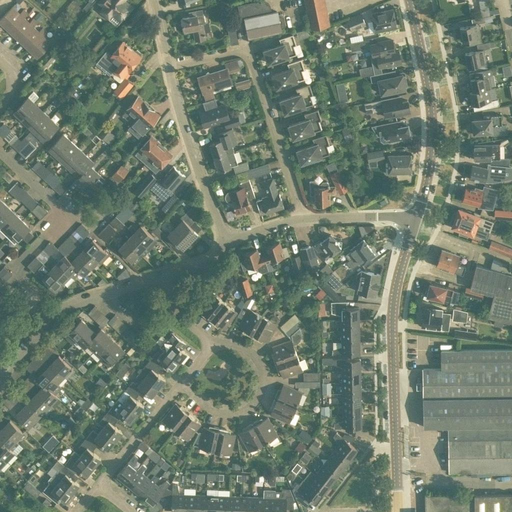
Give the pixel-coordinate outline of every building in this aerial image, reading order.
[(100,0),(98,2),(104,7),(100,12),(108,19),(112,14),(120,21),(132,8),(124,0),(100,0)] [(245,24),(248,39),(282,32),(281,28),(283,28),(286,25),(284,16),(280,13),(278,14),(277,10),(271,12),(270,5),(263,0),(261,0),(237,5),(241,25),(245,24)] [(324,0),(304,0),(310,29),(330,25),(324,0)] [(490,15),(487,0),(478,0),(481,16),(490,15)] [(83,8),(86,11),(92,4),(89,1),(83,8)] [(0,23),(10,34),(24,19),(28,15),(23,10),(20,14),(12,7),(0,20),(0,23)] [(372,14),(375,31),(396,27),(393,9),(372,14)] [(204,23),(202,10),(189,12),(190,17),(181,18),(184,31),(193,30),(195,41),(205,39),(204,35),(207,35),(206,33),(204,33),(202,23),(204,23)] [(39,12),(34,17),(38,21),(43,16),(39,12)] [(352,30),(365,24),(361,14),(348,19),(352,30)] [(476,45),(481,44),(478,25),(484,24),(483,18),(471,20),(472,26),(459,28),(462,42),(468,41),(469,46),(476,45)] [(29,23),(24,19),(10,34),(20,42),(34,27),(37,24),(33,19),(29,23)] [(233,21),(226,22),(228,34),(236,33),(233,21)] [(39,32),(34,27),(20,42),(29,52),(43,37),(47,33),(42,28),(39,32)] [(279,38),(281,44),(264,49),(268,63),(297,53),(294,45),(297,44),(293,34),(279,38)] [(48,41),(43,37),(29,52),(37,59),(51,45),(52,46),(57,42),(52,37),(48,41)] [(366,48),(364,40),(350,43),(351,51),(366,48)] [(371,45),(373,57),(398,51),(394,52),(392,40),(371,45)] [(107,65),(114,71),(132,49),(123,42),(110,57),(102,51),(92,64),(99,70),(105,63),(108,65),(107,65)] [(481,44),(476,45),(477,51),(464,53),(467,67),(473,66),(474,71),(477,71),(486,69),(484,64),(486,63),(483,50),(489,48),(489,47),(488,42),(481,44)] [(141,56),(132,49),(114,71),(116,72),(113,76),(113,78),(119,83),(121,82),(113,92),(122,99),(132,86),(124,79),(122,78),(127,72),(128,72),(141,56)] [(398,51),(373,57),(370,58),(372,67),(359,69),(360,77),(380,73),(379,68),(401,63),(398,51)] [(58,56),(53,52),(44,63),(40,67),(44,71),(48,66),(49,67),(58,56)] [(272,74),(277,87),(305,78),(302,70),(305,69),(301,58),(288,63),(289,69),(272,74)] [(224,63),(226,70),(198,79),(205,101),(215,98),(213,91),(231,85),(227,74),(240,70),(237,59),(224,63)] [(504,76),(511,73),(509,64),(501,67),(504,76)] [(493,68),(486,69),(477,71),(474,71),(469,73),(470,79),(472,91),(469,92),(488,89),(490,88),(488,75),(495,74),(494,67),(493,68)] [(383,93),(384,94),(394,92),(393,91),(405,88),(404,87),(407,86),(405,76),(402,77),(402,75),(387,78),(386,72),(369,76),(371,83),(378,81),(381,93),(383,93)] [(252,86),(249,79),(235,83),(237,91),(252,86)] [(344,82),(336,84),(339,102),(347,101),(344,82)] [(280,99),(285,113),(313,104),(310,95),(313,94),(309,84),(296,88),(298,94),(280,99)] [(254,93),(252,87),(246,89),(248,95),(254,93)] [(497,99),(491,101),(488,89),(469,92),(472,105),(481,103),(482,109),(499,106),(497,99)] [(28,97),(14,112),(18,116),(15,119),(18,123),(36,104),(33,102),(38,97),(33,92),(28,97)] [(132,114),(137,119),(148,106),(138,97),(122,115),(127,119),(132,114)] [(396,115),(396,116),(403,115),(403,113),(410,112),(407,100),(394,103),(392,97),(364,103),(366,113),(384,110),(385,117),(396,115)] [(202,102),(206,113),(199,115),(203,128),(218,123),(218,122),(223,121),(226,130),(239,125),(236,116),(228,119),(224,106),(217,108),(214,98),(202,102)] [(28,127),(43,111),(36,104),(18,123),(22,126),(25,123),(28,127)] [(132,124),(137,129),(133,133),(141,141),(147,134),(144,132),(158,115),(148,106),(137,119),(132,124)] [(304,113),(306,119),(289,125),(293,138),(321,129),(319,121),(321,120),(318,109),(304,113)] [(28,127),(31,129),(25,136),(25,137),(29,141),(51,119),(43,111),(28,127)] [(483,116),(483,119),(472,120),(473,133),(492,132),(491,126),(501,125),(500,115),(491,116),(491,115),(483,116)] [(33,137),(29,141),(34,145),(37,143),(35,141),(37,140),(37,141),(40,137),(43,141),(58,126),(51,119),(33,137)] [(408,125),(398,127),(397,121),(371,126),(377,136),(379,136),(380,141),(383,143),(403,139),(404,140),(409,139),(409,138),(410,137),(410,136),(411,135),(411,131),(409,130),(408,125)] [(348,126),(341,129),(346,141),(353,139),(348,126)] [(105,128),(99,136),(112,146),(118,139),(105,128)] [(209,145),(214,158),(233,152),(229,139),(234,137),(231,130),(218,134),(221,141),(209,145)] [(50,156),(54,159),(71,141),(64,134),(49,149),(53,153),(50,156)] [(329,145),(326,134),(312,138),(314,144),(297,149),(301,163),(329,154),(327,145),(329,145)] [(9,142),(11,144),(18,138),(16,135),(9,142)] [(19,151),(29,141),(25,137),(15,147),(19,151)] [(147,162),(150,159),(161,146),(151,137),(135,154),(140,159),(141,157),(147,162),(145,164),(147,162)] [(34,145),(29,141),(19,151),(25,157),(36,147),(34,145)] [(64,164),(79,148),(71,141),(54,159),(58,163),(60,160),(64,164)] [(500,159),(500,145),(474,145),(474,159),(491,159),(490,165),(509,167),(510,159),(500,159)] [(156,173),(172,155),(161,146),(150,159),(147,162),(145,164),(156,173)] [(69,173),(86,155),(79,148),(64,164),(68,167),(65,170),(69,173)] [(366,153),(368,162),(385,159),(383,150),(366,153)] [(246,161),(237,164),(235,158),(233,152),(214,158),(218,172),(231,168),(230,167),(233,167),(235,175),(246,171),(246,170),(249,169),(246,161)] [(94,162),(86,155),(69,173),(73,177),(75,174),(78,177),(79,178),(90,166),(94,162)] [(388,155),(388,173),(411,173),(411,155),(388,155)] [(42,163),(39,160),(32,167),(35,170),(42,163)] [(328,172),(337,169),(333,161),(325,164),(328,172)] [(111,177),(118,183),(129,170),(122,164),(111,177)] [(257,176),(271,171),(269,164),(255,168),(257,176)] [(469,179),(485,182),(486,175),(494,176),(494,174),(508,175),(509,167),(490,165),(489,169),(487,169),(472,166),(469,179)] [(75,181),(69,188),(73,192),(77,188),(80,191),(97,173),(90,166),(79,178),(78,177),(75,181)] [(173,166),(161,180),(167,186),(163,190),(169,195),(172,190),(173,190),(185,176),(173,166)] [(339,195),(347,191),(336,170),(328,174),(339,195)] [(9,183),(13,178),(6,171),(1,176),(9,183)] [(248,200),(255,198),(246,171),(235,175),(240,188),(229,191),(227,192),(226,194),(225,196),(225,198),(226,200),(228,202),(230,202),(232,202),(236,214),(250,209),(248,200)] [(47,181),(53,175),(51,172),(45,179),(47,181)] [(105,180),(97,173),(80,191),(84,194),(87,191),(91,195),(105,180)] [(150,173),(143,180),(151,187),(157,179),(150,173)] [(53,175),(47,181),(50,184),(58,176),(55,174),(53,175)] [(279,194),(277,195),(272,179),(263,182),(268,197),(256,201),(261,215),(283,207),(279,194)] [(16,198),(25,189),(22,186),(17,181),(8,191),(16,198)] [(309,182),(310,196),(315,196),(315,204),(329,204),(328,194),(335,194),(334,187),(329,187),(328,184),(327,182),(322,183),(320,185),(321,186),(318,186),(318,185),(314,181),(309,182)] [(478,206),(484,207),(488,193),(500,197),(503,187),(502,187),(503,184),(495,185),(494,186),(484,186),(483,190),(476,188),(475,190),(466,188),(462,201),(478,205),(478,206)] [(64,192),(69,188),(66,185),(59,193),(62,195),(64,192)] [(146,192),(139,186),(134,191),(141,198),(146,192)] [(27,192),(25,189),(16,198),(19,201),(21,198),(27,192)] [(64,192),(62,195),(58,199),(60,202),(67,195),(64,192)] [(173,193),(166,202),(173,208),(180,199),(173,193)] [(129,200),(125,204),(132,210),(136,206),(129,200)] [(40,202),(36,206),(45,215),(49,211),(40,202)] [(80,206),(76,202),(70,210),(73,213),(80,206)] [(0,228),(15,213),(8,206),(0,213),(0,223),(2,225),(0,227),(0,228)] [(42,218),(45,215),(36,206),(33,210),(42,218)] [(124,209),(130,215),(133,213),(127,207),(124,209)] [(484,227),(483,230),(489,232),(493,221),(479,216),(479,214),(474,212),(473,214),(470,213),(470,211),(466,209),(465,211),(458,208),(455,217),(469,222),(470,220),(477,223),(477,224),(484,227)] [(509,211),(495,210),(494,218),(509,219),(509,211)] [(0,230),(7,237),(22,220),(15,213),(0,228),(0,230)] [(182,220),(175,228),(193,245),(197,242),(194,239),(198,235),(190,227),(194,223),(185,214),(180,219),(182,220)] [(115,216),(110,222),(118,230),(124,224),(115,216)] [(473,234),(486,239),(489,232),(483,230),(484,227),(477,224),(477,223),(470,220),(469,222),(455,217),(452,226),(460,230),(459,233),(467,236),(468,233),(473,235),(473,234)] [(30,228),(22,220),(7,237),(14,244),(17,240),(30,228)] [(75,229),(84,238),(90,232),(81,223),(75,229)] [(103,232),(108,238),(116,231),(108,223),(101,231),(103,232)] [(141,225),(136,230),(130,225),(127,228),(133,233),(149,249),(157,241),(141,225)] [(189,249),(193,245),(175,228),(168,235),(166,233),(165,234),(157,226),(152,231),(161,239),(162,238),(171,247),(175,243),(183,251),(187,246),(189,249)] [(72,233),(69,236),(77,245),(80,242),(72,233)] [(149,249),(133,233),(126,241),(139,254),(142,256),(149,249)] [(328,262),(332,259),(330,256),(333,253),(336,256),(343,250),(341,247),(342,241),(335,240),(331,235),(330,233),(318,243),(319,244),(315,248),(325,260),(326,259),(328,262)] [(92,240),(85,247),(98,260),(101,264),(109,256),(105,253),(92,240)] [(511,248),(491,240),(488,248),(511,257),(511,248)] [(132,261),(139,254),(126,241),(118,248),(132,261)] [(55,253),(58,250),(57,249),(57,248),(50,242),(46,245),(54,252),(55,253)] [(266,263),(288,256),(286,247),(281,249),(279,243),(266,247),(268,255),(263,257),(266,263)] [(60,245),(57,249),(58,250),(64,256),(64,255),(64,256),(67,252),(60,245)] [(311,251),(309,246),(300,249),(307,272),(320,266),(314,250),(311,251)] [(360,263),(361,264),(375,255),(368,246),(368,247),(355,256),(349,260),(347,261),(352,268),(360,263)] [(77,255),(91,268),(98,260),(85,247),(77,255)] [(240,262),(242,270),(256,266),(258,271),(261,273),(268,271),(266,263),(263,257),(259,258),(256,250),(243,254),(245,261),(240,262)] [(457,264),(459,256),(442,250),(436,265),(462,275),(465,267),(457,264)] [(57,263),(70,276),(73,279),(79,271),(76,269),(77,268),(70,262),(71,262),(64,256),(64,255),(64,256),(57,263)] [(91,268),(77,255),(71,262),(70,262),(77,268),(76,269),(79,271),(83,275),(91,268)] [(27,265),(31,269),(40,260),(36,256),(27,265)] [(291,258),(295,272),(304,269),(300,256),(291,258)] [(470,288),(465,287),(465,288),(483,293),(484,292),(493,294),(492,295),(511,300),(511,267),(492,258),(490,269),(476,265),(470,288)] [(43,264),(40,260),(31,269),(35,273),(43,264)] [(50,271),(62,283),(70,276),(57,263),(50,271)] [(319,270),(325,277),(333,271),(327,264),(319,270)] [(0,270),(0,279),(9,270),(4,266),(0,270)] [(345,281),(354,274),(350,268),(341,275),(345,281)] [(12,274),(9,270),(0,279),(4,283),(12,274)] [(55,291),(62,283),(50,271),(42,278),(55,291)] [(360,280),(357,291),(375,295),(379,274),(362,271),(357,274),(356,279),(360,280)] [(315,272),(310,277),(318,285),(323,280),(315,272)] [(242,297),(252,294),(247,278),(237,282),(242,297)] [(338,278),(332,285),(336,289),(343,284),(338,278)] [(329,295),(334,290),(325,282),(320,287),(329,295)] [(450,302),(453,290),(430,284),(426,296),(450,302)] [(482,299),(483,293),(465,288),(464,294),(476,298),(482,299)] [(204,317),(209,321),(224,302),(211,292),(198,308),(206,314),(204,317)] [(511,321),(511,300),(492,295),(487,315),(511,321)] [(246,334),(252,337),(263,316),(247,307),(251,299),(246,300),(237,316),(242,319),(239,326),(247,331),(246,334)] [(237,313),(224,302),(209,321),(214,325),(216,322),(224,329),(237,313)] [(341,315),(341,320),(359,319),(358,307),(346,308),(346,302),(331,302),(331,313),(341,315)] [(94,306),(88,313),(90,316),(97,308),(94,306)] [(421,327),(447,330),(449,314),(440,313),(441,309),(424,308),(424,312),(423,311),(421,327)] [(466,322),(467,312),(453,309),(452,321),(466,322)] [(115,315),(110,320),(108,322),(111,324),(117,317),(115,315)] [(268,319),(265,317),(263,316),(252,337),(257,340),(259,337),(268,342),(278,322),(279,320),(277,317),(274,315),(271,315),(269,317),(268,319)] [(102,328),(108,322),(110,320),(107,317),(99,325),(102,328)] [(299,319),(284,332),(291,340),(292,340),(291,335),(299,327),(300,329),(304,326),(299,319)] [(359,319),(341,320),(341,331),(359,330),(359,319)] [(69,333),(76,340),(89,327),(82,320),(69,333)] [(120,333),(122,336),(129,328),(126,326),(120,333)] [(96,334),(89,327),(76,340),(84,347),(89,342),(96,334)] [(89,342),(96,349),(109,336),(101,328),(96,334),(89,342)] [(132,331),(129,328),(122,336),(125,339),(132,331)] [(359,330),(341,331),(341,342),(359,342),(359,330)] [(476,338),(477,332),(454,330),(454,336),(454,338),(458,338),(476,340),(476,338)] [(166,338),(160,346),(180,362),(187,354),(182,350),(186,345),(171,333),(167,338),(166,338)] [(104,356),(116,343),(109,336),(96,349),(104,356)] [(275,364),(297,355),(291,340),(272,347),(275,356),(273,358),(275,364)] [(360,353),(359,342),(341,342),(341,346),(332,349),(332,354),(360,353)] [(124,350),(116,343),(104,356),(111,363),(124,350)] [(126,353),(129,355),(135,349),(132,346),(126,353)] [(180,362),(160,346),(164,349),(160,354),(157,351),(150,360),(160,368),(164,364),(173,371),(180,362)] [(42,349),(39,352),(46,359),(49,356),(42,349)] [(441,350),(441,369),(423,369),(423,427),(448,426),(449,472),(511,471),(511,349),(457,350),(441,350)] [(46,359),(39,352),(36,355),(43,362),(46,359)] [(303,371),(297,355),(275,364),(277,370),(280,369),(283,378),(303,371)] [(58,356),(51,363),(64,376),(67,379),(75,372),(71,368),(58,356)] [(342,366),(342,371),(360,370),(360,358),(332,359),(332,364),(342,366)] [(143,369),(139,369),(137,371),(158,388),(165,380),(156,373),(160,368),(150,360),(143,369)] [(37,369),(29,362),(25,366),(32,372),(32,373),(37,369)] [(120,377),(130,366),(125,362),(115,372),(120,377)] [(44,371),(57,383),(64,376),(51,363),(44,371)] [(342,382),(360,382),(360,370),(342,371),(342,382)] [(44,371),(37,378),(37,379),(44,385),(50,391),(50,390),(55,395),(62,388),(57,383),(44,371)] [(132,381),(128,386),(139,394),(142,390),(151,397),(158,388),(137,371),(141,374),(139,374),(137,377),(137,379),(138,380),(135,384),(132,381)] [(32,373),(32,372),(28,376),(34,382),(37,379),(37,378),(32,373)] [(303,373),(303,381),(319,381),(319,373),(303,373)] [(37,379),(34,382),(36,384),(35,385),(40,389),(37,393),(50,405),(57,397),(55,395),(50,390),(50,391),(44,385),(37,379)] [(26,391),(30,387),(23,381),(19,385),(26,391)] [(331,382),(329,382),(322,383),(322,394),(331,394),(331,382)] [(342,393),(361,393),(360,382),(342,382),(342,393)] [(26,391),(19,385),(15,389),(22,395),(26,391)] [(276,393),(274,399),(295,408),(302,393),(283,385),(279,394),(276,393)] [(128,386),(118,399),(137,415),(144,406),(135,399),(139,394),(128,386)] [(50,405),(37,393),(30,400),(43,412),(50,405)] [(343,405),(361,404),(361,393),(342,393),(343,405)] [(7,396),(0,403),(0,404),(7,411),(15,403),(7,396)] [(82,408),(85,410),(86,409),(88,406),(92,402),(88,399),(81,407),(82,408)] [(137,415),(118,399),(107,412),(117,421),(121,416),(130,423),(137,415)] [(289,423),(295,408),(274,399),(271,404),(274,406),(270,415),(289,423)] [(43,412),(30,400),(23,407),(36,420),(43,412)] [(162,419),(175,430),(190,411),(185,407),(183,410),(175,403),(162,419)] [(343,416),(361,416),(361,404),(343,405),(343,416)] [(320,417),(329,417),(329,406),(320,406),(320,417)] [(29,427),(36,420),(23,407),(16,415),(29,427)] [(80,417),(85,410),(82,408),(75,414),(79,418),(80,417)] [(195,416),(190,411),(175,430),(188,440),(201,424),(193,418),(195,416)] [(105,425),(101,430),(115,441),(122,432),(113,425),(117,421),(107,412),(100,421),(105,425)] [(361,427),(361,416),(343,416),(343,420),(334,423),(334,428),(361,427)] [(257,420),(252,423),(263,444),(278,436),(268,418),(259,422),(257,420)] [(10,421),(2,429),(15,441),(23,433),(10,421)] [(249,452),(263,444),(252,423),(246,426),(248,429),(239,434),(249,452)] [(199,448),(215,451),(220,428),(214,427),(213,430),(203,427),(201,437),(197,436),(193,445),(199,447),(199,448)] [(226,429),(220,428),(215,451),(231,455),(235,435),(225,432),(226,429)] [(0,430),(0,441),(0,442),(0,441),(8,448),(13,453),(16,455),(22,448),(18,444),(15,441),(2,429),(0,430)] [(303,429),(298,435),(308,443),(313,437),(303,429)] [(108,450),(115,441),(101,430),(98,434),(92,430),(85,439),(96,447),(99,442),(108,450)] [(339,444),(336,447),(351,458),(358,449),(336,432),(333,436),(339,444)] [(43,446),(49,451),(59,441),(52,435),(43,446)] [(92,451),(96,447),(85,439),(78,447),(83,452),(80,456),(94,467),(101,459),(92,451)] [(312,443),(313,444),(316,446),(317,447),(320,443),(315,439),(312,443)] [(0,441),(0,442),(0,441),(0,454),(6,460),(13,453),(8,448),(0,441)] [(300,442),(295,448),(301,452),(305,446),(300,442)] [(351,458),(336,447),(329,456),(344,467),(351,458)] [(87,476),(94,467),(80,456),(74,451),(71,454),(71,456),(64,465),(74,473),(78,469),(87,476)] [(299,459),(306,464),(311,456),(305,452),(299,459)] [(161,458),(155,453),(151,458),(157,462),(161,458)] [(117,476),(126,483),(137,469),(134,466),(138,458),(134,454),(117,476)] [(344,467),(329,456),(322,465),(337,476),(344,467)] [(157,463),(161,466),(165,461),(161,458),(157,462),(157,463)] [(179,458),(176,464),(181,467),(184,461),(179,458)] [(77,476),(74,473),(64,465),(57,460),(56,461),(57,469),(51,476),(72,494),(79,485),(73,480),(77,476)] [(137,469),(126,483),(134,490),(146,476),(142,473),(147,467),(142,463),(137,469)] [(291,470),(296,473),(302,466),(297,463),(291,470)] [(337,476),(322,465),(315,474),(330,485),(337,476)] [(204,473),(196,473),(196,479),(196,482),(204,482),(204,473)] [(308,483),(323,494),(330,485),(315,474),(308,483)] [(65,502),(72,494),(51,476),(48,480),(49,482),(42,491),(52,500),(56,495),(65,502)] [(146,476),(134,490),(143,498),(155,483),(159,478),(158,477),(154,476),(150,480),(146,476)] [(276,486),(276,477),(267,476),(267,482),(271,486),(276,486)] [(166,498),(169,490),(166,488),(170,484),(166,480),(158,486),(155,483),(143,498),(152,505),(161,494),(166,498)] [(315,504),(323,494),(308,483),(304,480),(300,484),(297,483),(293,487),(315,504)] [(23,487),(27,490),(32,485),(28,482),(23,487)] [(169,490),(166,498),(172,498),(171,511),(183,511),(184,494),(180,494),(177,485),(172,485),(172,490),(169,490)] [(279,498),(275,498),(274,511),(286,511),(287,496),(293,496),(290,489),(282,489),(279,498)] [(511,511),(511,493),(475,494),(475,511),(511,511)] [(184,494),(183,511),(194,511),(195,495),(184,494)] [(475,511),(475,494),(425,495),(425,511),(475,511)] [(195,495),(194,511),(205,511),(207,495),(195,495)] [(207,495),(205,511),(217,511),(218,496),(207,495)] [(218,496),(217,511),(228,511),(229,496),(218,496)] [(229,496),(228,511),(239,511),(241,496),(229,496)] [(241,496),(239,511),(251,511),(252,497),(241,496)] [(252,497),(251,511),(262,511),(263,497),(252,497)] [(263,497),(262,511),(274,511),(275,498),(263,497)]
